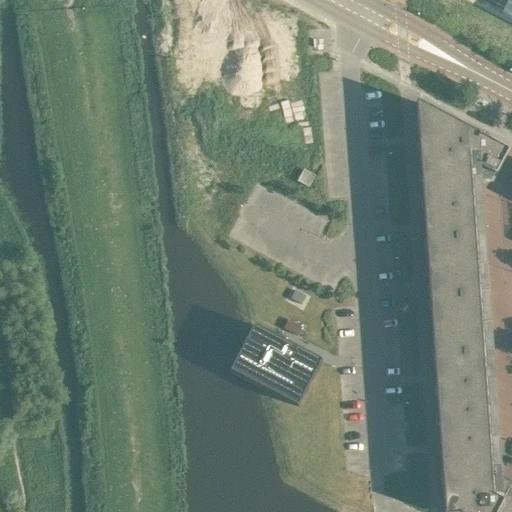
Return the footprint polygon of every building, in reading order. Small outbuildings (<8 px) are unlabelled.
[(225,0),(175,0),(173,49),(266,99),(298,38),(225,0)] [(479,135),(416,101),(444,502),(444,511),(511,511),(511,490),(508,489),(501,502),(494,498),(483,347),(472,181),(472,180),(480,180),(481,180),(491,179),(491,180),(492,180),(507,152),(489,142),(488,142),(479,138),(479,135)] [(309,187),(315,175),(304,169),(297,181),(309,187)] [(306,296),(295,290),(291,298),(301,304),(306,296)] [(322,360),(255,325),(247,340),(230,371),(258,385),(298,406),(322,360)]
